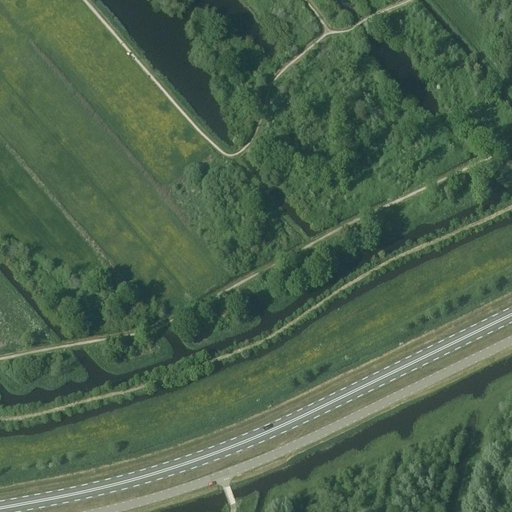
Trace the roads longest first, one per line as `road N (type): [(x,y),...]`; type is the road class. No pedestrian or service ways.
road 1 (primary): [(0,507),(155,473),(246,441),(511,314)]
road 2 (unclassified): [(511,338),(246,464),(98,511)]
